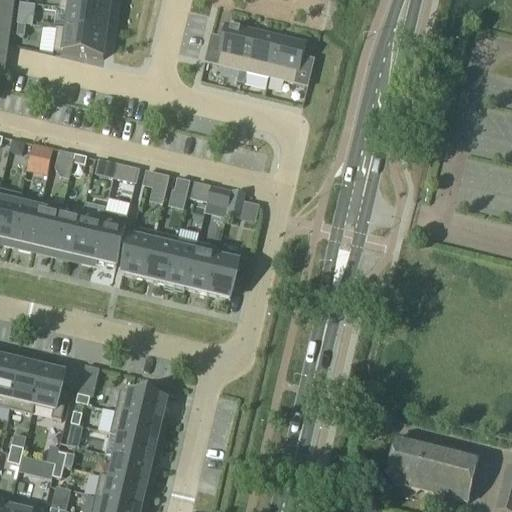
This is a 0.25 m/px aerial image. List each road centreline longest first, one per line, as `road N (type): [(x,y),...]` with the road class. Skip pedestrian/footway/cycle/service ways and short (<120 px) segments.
road 1 (secondary): [(282,511),(404,0)]
road 2 (residential): [(281,188),(0,126)]
road 3 (residential): [(0,313),(209,362)]
road 4 (residential): [(209,362),(229,362),(247,343),(281,188)]
road 5 (residential): [(281,188),(290,139),(279,120),(156,91)]
road 6 (residential): [(209,362),(176,511)]
road 7 (residential): [(156,91),(33,66)]
